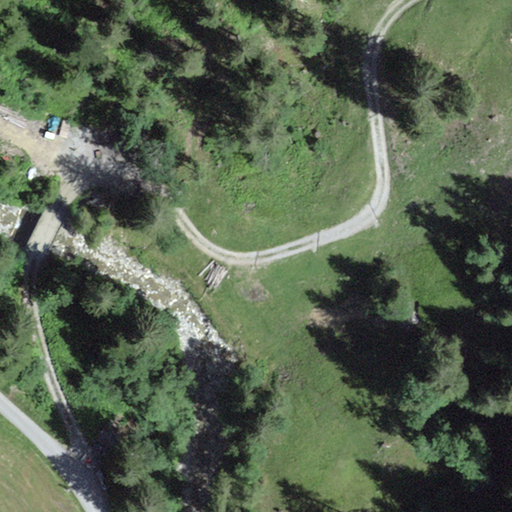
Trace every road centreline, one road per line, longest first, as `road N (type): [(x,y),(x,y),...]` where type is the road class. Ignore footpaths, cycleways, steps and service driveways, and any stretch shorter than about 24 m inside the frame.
road 1 (track): [(407,0),(371,42),(376,173),(372,203),(350,222),(264,258),(232,257),(204,243),(151,179),(118,165),(72,182),(28,258),(24,296),(89,486)]
road 2 (unclassified): [(0,404),(89,486),(101,511)]
